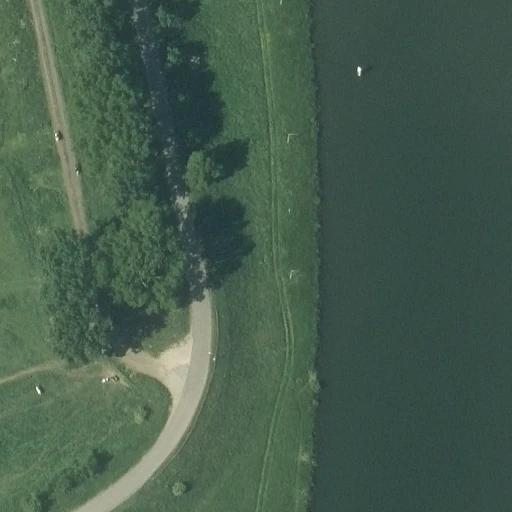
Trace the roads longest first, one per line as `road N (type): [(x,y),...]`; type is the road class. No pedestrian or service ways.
road 1 (unclassified): [(95,511),(147,469),(175,430),(194,382),(202,323),(138,0)]
road 2 (track): [(194,382),(128,358),(98,315),(30,0)]
